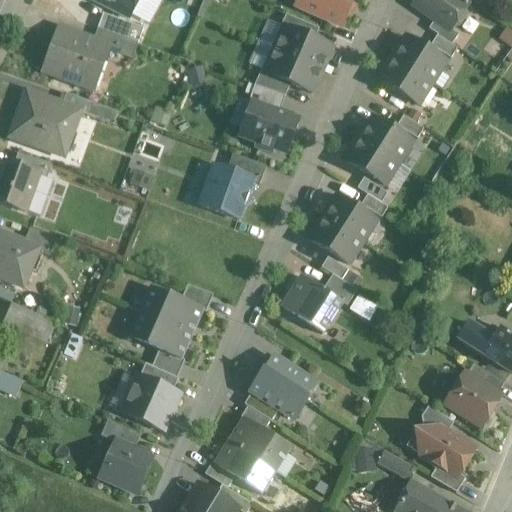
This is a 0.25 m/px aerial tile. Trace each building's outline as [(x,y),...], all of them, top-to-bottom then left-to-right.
[(140,0),(90,0),(129,20),(140,0)] [(301,0),(307,13),(341,28),(353,0),(301,0)] [(467,10),(453,0),(418,0),(414,6),(435,22),(451,32),(453,29),(459,28),(465,19),(464,13),(467,10)] [(143,31),(103,16),(97,31),(138,46),(143,31)] [(318,31),(286,17),(280,29),(284,30),(284,29),(314,42),(318,31)] [(451,32),(435,22),(428,31),(437,38),(451,48),(458,37),(451,32)] [(93,42),(58,29),(41,74),(94,94),(110,50),(110,48),(93,42)] [(314,42),(284,29),(284,30),(274,52),(322,73),(332,50),(314,42)] [(138,46),(97,31),(93,42),(110,48),(110,50),(118,53),(120,58),(132,62),(138,46)] [(451,48),(437,38),(430,49),(451,61),(457,51),(451,48)] [(444,63),(407,40),(393,62),(431,85),(444,63)] [(322,73),(274,52),(264,74),(264,75),(290,87),(311,96),(322,73)] [(431,85),(393,62),(380,84),(417,107),(431,85)] [(290,87),(264,75),(264,74),(261,73),(254,88),(285,99),(290,87)] [(285,99),(254,88),(248,105),(251,106),(251,105),(279,115),(285,99)] [(80,114),(26,94),(10,140),(63,159),(80,114)] [(279,115),(251,105),(251,106),(239,139),(257,146),(255,150),(270,156),(272,151),(285,156),(298,122),(279,115)] [(118,115),(92,106),(88,118),(114,127),(118,115)] [(423,132),(403,119),(397,129),(417,142),(423,132)] [(411,144),(374,120),(360,142),(397,166),(411,144)] [(397,166),(360,142),(346,164),(383,188),(397,166)] [(51,167),(18,155),(13,168),(38,177),(38,178),(46,181),(51,167)] [(266,169),(232,157),(226,173),(253,183),(253,184),(259,187),(266,169)] [(13,168),(1,164),(0,165),(0,205),(24,215),(38,178),(38,177),(13,168)] [(226,173),(214,169),(199,208),(239,222),(244,207),(251,204),(248,197),(253,184),(253,183),(226,173)] [(150,191),(155,177),(136,171),(132,185),(150,191)] [(387,196),(363,181),(357,191),(367,198),(381,206),(387,196)] [(381,206),(367,198),(361,208),(381,221),(387,211),(381,206)] [(375,223),(338,199),(324,221),(361,245),(375,223)] [(361,245),(324,221),(310,243),(347,267),(361,245)] [(57,240),(30,231),(24,244),(39,251),(39,252),(50,257),(57,240)] [(24,244),(0,233),(0,271),(26,283),(39,252),(39,251),(24,244)] [(348,273),(327,260),(321,270),(341,283),(348,273)] [(356,293),(332,277),(323,292),(342,305),(342,306),(346,309),(356,293)] [(323,292),(301,279),(281,311),(322,337),(342,306),(342,305),(323,292)] [(213,297),(187,288),(181,302),(202,311),(202,313),(205,314),(213,297)] [(181,302),(152,289),(141,315),(191,337),(202,313),(202,311),(181,302)] [(370,323),(380,308),(361,296),(351,311),(370,323)] [(48,323),(11,306),(5,319),(42,336),(48,323)] [(191,337),(141,315),(130,341),(158,353),(180,363),(180,361),(191,337)] [(511,337),(499,330),(492,341),(468,325),(456,343),(490,364),(509,376),(510,376),(511,373),(511,337)] [(180,363),(158,353),(151,369),(176,380),(184,363),(180,361),(180,363)] [(316,386),(275,359),(252,394),(293,421),(316,386)] [(509,376),(490,364),(484,374),(503,386),(509,376)] [(176,380),(151,369),(145,366),(139,379),(172,393),(178,381),(176,380)] [(484,374),(473,367),(465,378),(496,398),(503,386),(484,374)] [(22,385),(0,374),(0,392),(15,399),(22,385)] [(465,378),(463,377),(460,384),(451,386),(447,392),(449,400),(445,406),(481,429),(499,400),(496,398),(465,378)] [(139,379),(137,378),(121,415),(163,433),(179,397),(172,393),(139,379)] [(270,423),(247,409),(240,420),(243,422),(244,421),(263,433),(270,423)] [(453,425),(427,409),(421,420),(424,432),(437,429),(446,435),(453,425)] [(263,433),(244,421),(243,422),(229,444),(275,473),(290,450),(263,433)] [(140,437),(107,423),(100,438),(114,444),(115,444),(134,452),(140,437)] [(446,435),(437,429),(424,432),(414,435),(419,458),(436,469),(457,481),(459,477),(474,453),(446,435)] [(134,452),(115,444),(114,444),(99,479),(136,495),(152,460),(134,452)] [(275,473),(229,444),(214,467),(214,468),(234,480),(260,497),(275,473)] [(417,472),(387,456),(382,464),(391,470),(390,473),(410,484),(417,472)] [(234,480),(214,468),(214,467),(212,465),(204,476),(221,487),(227,491),(234,480)] [(457,481),(436,469),(430,480),(456,495),(464,481),(459,477),(457,481)] [(461,511),(410,485),(395,511),(461,511)] [(215,497),(197,486),(186,505),(196,511),(237,511),(238,511),(215,497)] [(248,511),(252,506),(227,491),(221,487),(215,497),(238,511),(237,511),(248,511)]
